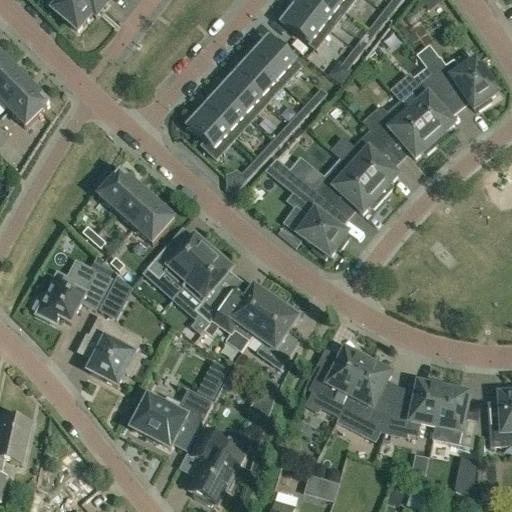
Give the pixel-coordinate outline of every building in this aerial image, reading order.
[(96,21),(107,8),(103,5),(106,1),(105,0),(65,0),(53,14),(78,35),(92,18),(96,21)] [(331,34),(346,15),(326,0),(303,0),(297,7),(331,34)] [(326,0),(346,15),(357,0),(326,0)] [(404,0),(394,0),(389,6),(396,11),(404,0)] [(422,0),(430,12),(445,1),(444,0),(422,0)] [(316,54),(331,34),(297,7),(282,27),(316,54)] [(390,19),(384,13),(375,24),(382,29),(390,19)] [(368,47),(375,38),(369,32),(361,42),(368,47)] [(284,90),(301,72),(269,42),(252,61),(284,90)] [(354,52),(346,61),(353,67),(360,57),(354,52)] [(0,88),(16,73),(0,56),(0,88)] [(268,108),(284,90),(252,61),(235,78),(268,108)] [(427,72),(448,99),(459,91),(474,113),(477,111),(479,114),(491,105),(489,103),(499,96),(477,64),(474,66),(472,63),(459,72),(454,64),(446,69),(440,61),(439,62),(427,72)] [(338,63),(328,78),(337,86),(347,74),(340,69),(342,66),(338,63)] [(401,106),(438,148),(448,139),(446,136),(455,128),(437,108),(448,99),(427,72),(413,82),(420,90),(401,106)] [(0,104),(9,114),(33,90),(16,73),(0,88),(0,104)] [(251,126),(268,108),(235,78),(219,96),(251,126)] [(26,131),(50,108),(33,90),(9,114),(26,131)] [(235,144),(251,126),(219,96),(203,114),(235,144)] [(319,106),(313,100),(304,110),(311,115),(319,106)] [(364,127),(370,134),(388,152),(398,142),(416,162),(425,154),(427,157),(438,148),(401,106),(389,116),(385,120),(380,113),(364,127)] [(235,144),(203,114),(186,133),(187,134),(189,131),(206,147),(203,151),(216,164),(235,144)] [(296,118),(289,127),(295,133),(303,124),(296,118)] [(295,133),(289,127),(279,137),(285,143),(295,133)] [(340,162),(383,201),(392,191),(390,189),(398,180),(378,162),(388,152),(370,134),(360,145),(354,150),(343,141),(330,155),(339,163),(340,162)] [(263,167),(279,150),(273,144),(257,161),(263,167)] [(325,183),(315,195),(335,211),(343,200),(363,218),(371,209),(374,211),(383,201),(340,162),(339,163),(330,174),(332,175),(325,183)] [(241,178),(247,184),(255,175),(249,170),(241,178)] [(116,216),(139,191),(121,175),(98,200),(116,216)] [(135,232),(157,207),(139,191),(116,216),(135,232)] [(340,254),(349,242),(346,240),(348,237),(326,222),(335,211),(315,195),(305,207),(299,216),(307,221),(305,224),(298,234),(301,236),(298,239),(315,251),(313,254),(325,262),(327,260),(330,262),(337,252),(340,254)] [(153,248),(175,223),(157,207),(135,232),(153,248)] [(92,244),(97,238),(88,230),(83,236),(92,244)] [(301,245),(282,232),(278,237),(296,252),(301,245)] [(106,245),(97,238),(92,244),(101,252),(106,245)] [(203,248),(195,241),(180,258),(168,248),(147,273),(158,283),(159,283),(165,276),(183,292),(216,254),(206,245),(203,248)] [(212,325),(228,304),(229,302),(217,291),(232,274),(224,266),(227,264),(216,254),(183,292),(201,307),(194,315),(209,328),(212,325)] [(110,267),(111,268),(119,275),(125,268),(116,260),(113,263),(110,267)] [(96,313),(111,284),(96,276),(87,293),(58,278),(47,300),(42,298),(34,312),(39,314),(38,317),(57,327),(60,321),(71,327),(82,306),(96,313)] [(132,292),(117,280),(99,313),(108,318),(119,296),(127,301),(132,292)] [(254,291),(249,299),(238,291),(229,302),(228,304),(212,325),(220,330),(232,338),(235,334),(250,344),(246,349),(247,349),(277,306),(272,303),(272,298),(265,293),(260,295),(254,291)] [(282,310),(277,306),(247,349),(247,350),(254,340),(265,348),(261,353),(263,361),(280,373),(295,352),(284,344),(299,322),(293,318),(293,313),(286,308),(282,310)] [(131,380),(141,361),(122,351),(129,338),(99,322),(89,342),(103,349),(89,376),(118,390),(125,376),(131,380)] [(356,359),(345,354),(333,378),(321,371),(309,394),(331,405),(337,394),(350,401),(370,363),(358,356),(356,359)] [(385,438),(395,410),(379,401),(391,378),(381,372),(382,369),(370,363),(350,401),(364,408),(358,419),(367,424),(366,427),(385,438)] [(268,384),(262,393),(273,401),(279,392),(268,384)] [(436,431),(444,389),(431,387),(430,390),(418,387),(413,413),(396,410),(395,410),(385,438),(407,442),(408,438),(418,441),(421,428),(436,431)] [(472,452),(477,427),(464,424),(469,398),(457,396),(458,392),(444,389),(436,431),(451,434),(448,447),(472,452)] [(260,414),(269,417),(275,402),(262,393),(256,402),(260,414)] [(511,394),(503,395),(503,398),(500,399),(501,426),(489,426),(490,451),(511,450),(511,394)] [(197,439),(213,407),(189,395),(188,396),(197,401),(190,413),(168,401),(164,409),(149,401),(132,433),(171,453),(182,431),(197,439)] [(0,461),(23,467),(32,425),(3,419),(0,433),(0,461)] [(300,441),(304,430),(295,427),(292,439),(300,441)] [(234,477),(238,470),(240,471),(250,452),(229,441),(227,446),(205,434),(192,460),(206,467),(191,495),(195,498),(194,501),(212,510),(213,507),(218,509),(227,491),(230,493),(237,479),(234,477)] [(477,467),(463,464),(457,494),(475,501),(477,467)] [(33,472),(30,488),(40,490),(44,474),(33,472)] [(0,503),(2,504),(8,477),(0,475),(0,503)] [(98,505),(105,495),(85,483),(78,493),(98,505)] [(480,492),(481,506),(498,505),(497,492),(480,492)] [(411,494),(406,508),(417,511),(419,511),(424,498),(411,494)] [(294,511),(296,508),(275,502),(272,511),(294,511)]
